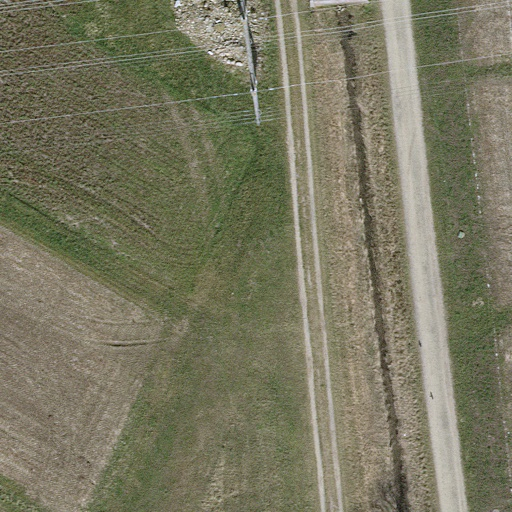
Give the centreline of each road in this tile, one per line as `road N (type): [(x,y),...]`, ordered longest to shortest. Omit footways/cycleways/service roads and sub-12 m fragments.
road 1 (track): [(393,0),(451,511)]
road 2 (track): [(284,0),(337,511)]
